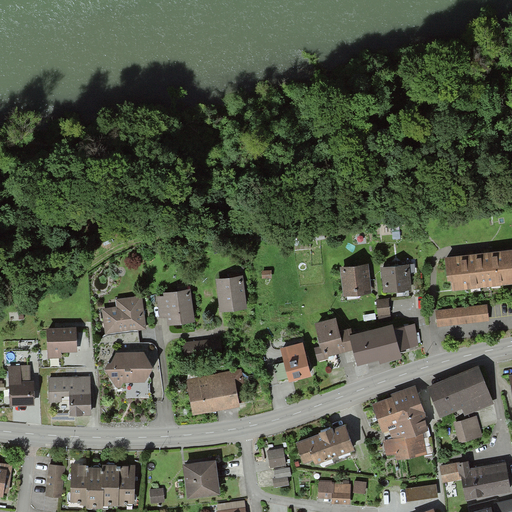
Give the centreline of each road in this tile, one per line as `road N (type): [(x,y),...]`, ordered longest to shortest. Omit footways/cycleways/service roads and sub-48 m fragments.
road 1 (track): [(511,206),(138,237),(64,281),(0,302)]
road 2 (secondary): [(244,427),(511,345)]
road 3 (secondary): [(32,434),(142,437),(244,427)]
